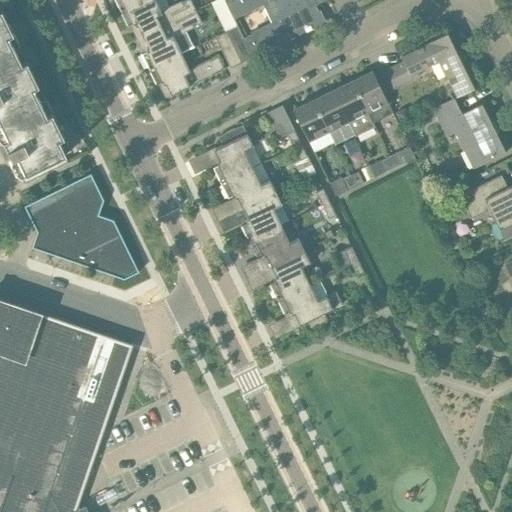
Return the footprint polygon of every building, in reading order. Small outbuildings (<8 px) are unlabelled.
[(114,0),(120,10),(139,0),(114,0)] [(154,0),(139,0),(120,10),(128,26),(134,23),(137,30),(133,32),(136,38),(194,9),(189,0),(181,0),(159,11),(154,0)] [(223,0),(234,20),(269,3),(275,0),(223,0)] [(278,20),(242,37),(251,56),(323,20),(314,2),(309,5),(306,0),(275,0),(269,3),(278,20)] [(0,55),(20,46),(0,6),(0,55)] [(136,38),(140,46),(144,44),(147,51),(141,54),(148,68),(180,53),(193,46),(185,29),(200,22),(194,9),(136,38)] [(224,31),(239,62),(251,56),(242,37),(236,25),(224,31)] [(229,67),(239,62),(224,31),(214,36),(229,67)] [(374,75),(384,95),(420,77),(417,72),(437,62),(454,98),(474,88),(447,33),(429,42),(430,43),(401,57),(403,61),(374,75)] [(20,46),(0,55),(0,120),(45,99),(20,46)] [(188,70),(180,53),(148,68),(156,85),(163,82),(166,88),(162,90),(165,98),(224,69),(218,56),(188,70)] [(372,71),(351,81),(372,123),(393,113),(384,95),(374,75),(372,71)] [(351,133),(354,137),(374,127),(372,123),(351,81),(331,91),(342,113),(351,133)] [(331,91),(313,100),(333,142),(351,133),(342,113),(331,91)] [(462,113),(454,98),(432,109),(443,130),(452,126),(464,152),(470,149),(478,166),(506,152),(482,104),(462,113)] [(45,99),(0,120),(0,133),(4,141),(0,142),(0,149),(2,155),(9,152),(24,183),(68,162),(64,154),(71,151),(45,99)] [(333,142),(313,100),(293,110),(314,152),(333,143),(333,142)] [(293,146),(300,142),(282,105),(267,113),(279,138),(287,134),(293,146)] [(405,107),(395,112),(400,122),(411,117),(405,107)] [(213,167),(220,182),(253,166),(245,150),(253,146),(243,125),(218,137),(222,145),(208,152),(211,160),(215,158),(219,164),(213,167)] [(300,142),(293,146),(300,161),(307,157),(300,142)] [(389,157),(394,167),(413,158),(408,147),(389,157)] [(394,167),(389,157),(381,161),(386,171),(394,167)] [(233,204),(236,209),(276,190),(270,179),(261,183),(253,166),(220,182),(228,198),(234,195),(237,202),(233,204)] [(358,172),(350,176),(355,186),(363,182),(358,172)] [(104,200),(91,173),(24,206),(48,253),(124,279),(139,272),(113,220),(98,215),(104,200)] [(511,234),(511,185),(507,187),(501,175),(460,195),(471,218),(488,210),(495,224),(492,225),(499,239),(502,238),(502,239),(511,234)] [(347,190),(355,186),(350,176),(342,179),(347,190)] [(322,204),(329,201),(323,188),(316,192),(322,204)] [(276,190),(236,209),(240,218),(244,216),(247,223),(241,226),(248,240),(281,224),(273,208),(282,203),(276,190)] [(329,201),(322,204),(329,219),(336,216),(329,201)] [(281,224),(248,240),(256,256),(262,253),(266,260),(262,262),(264,267),(304,248),(299,236),(289,241),(281,224)] [(350,262),(358,259),(351,246),(335,255),(340,267),(350,262)] [(270,284),(277,298),(310,282),(302,266),(311,262),(304,248),(264,267),(268,276),(272,274),(276,281),(270,284)] [(360,264),(358,259),(350,262),(357,276),(364,273),(360,264)] [(318,300),(310,282),(277,298),(285,315),(291,312),(294,318),(290,320),(294,328),(308,321),(312,328),(328,320),(324,314),(343,304),(337,291),(318,300)] [(74,511),(132,345),(0,299),(0,511),(74,511)]
